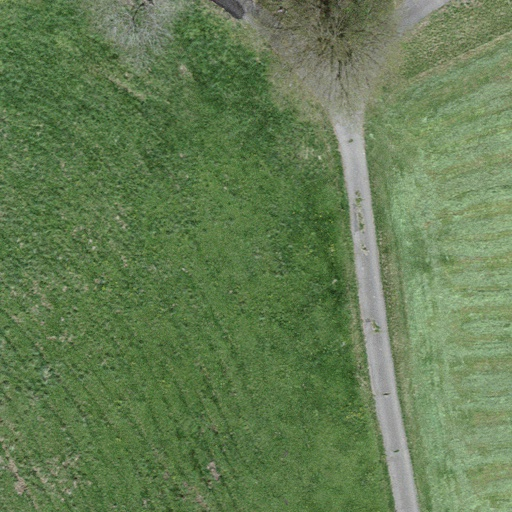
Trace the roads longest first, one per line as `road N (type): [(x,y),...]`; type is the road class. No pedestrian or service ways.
road 1 (track): [(411,511),(374,321),(347,110),(312,64),(242,0)]
road 2 (track): [(347,110),(369,44),(419,0)]
